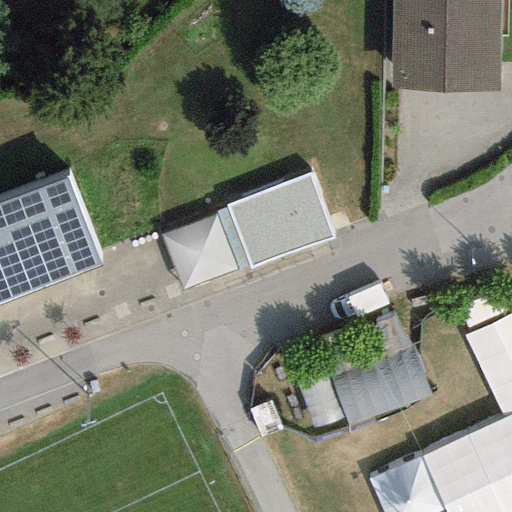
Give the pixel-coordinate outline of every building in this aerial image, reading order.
[(500,0),(392,0),(389,87),(498,90),(500,0)] [(0,305),(100,269),(68,175),(0,200),(0,305)] [(312,175),(227,201),(247,266),(332,240),(312,175)] [(439,326),(473,415),(361,459),(381,511),(387,511),(437,493),(444,511),(493,511),(511,505),(511,338),(498,303),(439,326)] [(402,320),(324,351),(352,424),(431,393),(402,320)]
